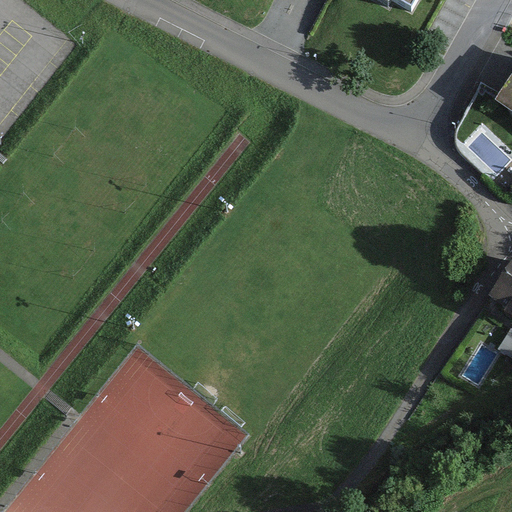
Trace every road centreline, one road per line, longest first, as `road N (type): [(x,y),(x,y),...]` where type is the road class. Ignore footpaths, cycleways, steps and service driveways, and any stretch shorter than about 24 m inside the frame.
road 1 (track): [(511,251),(364,476),(326,511)]
road 2 (residential): [(138,0),(416,141)]
road 3 (residential): [(416,141),(493,0)]
road 4 (residential): [(416,141),(511,228)]
